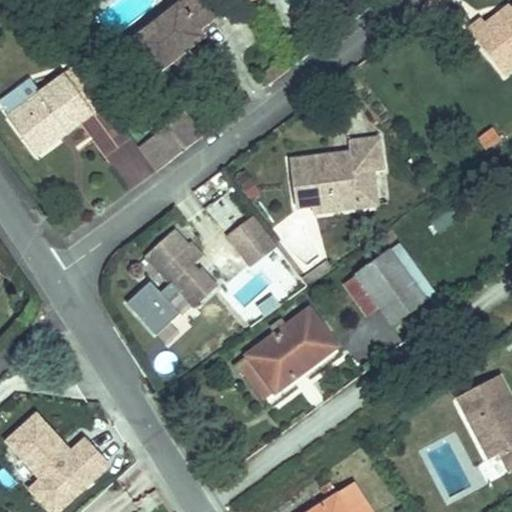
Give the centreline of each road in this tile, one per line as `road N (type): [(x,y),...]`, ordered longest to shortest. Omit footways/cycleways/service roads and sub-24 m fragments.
road 1 (residential): [(57,273),(379,35),(409,0)]
road 2 (unknown): [(511,287),(208,511)]
road 3 (residential): [(201,511),(57,273)]
